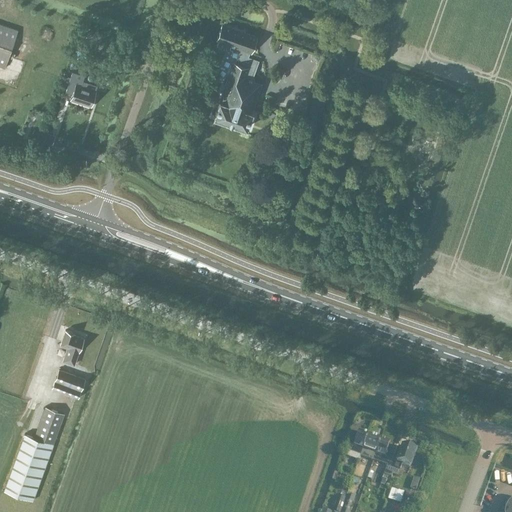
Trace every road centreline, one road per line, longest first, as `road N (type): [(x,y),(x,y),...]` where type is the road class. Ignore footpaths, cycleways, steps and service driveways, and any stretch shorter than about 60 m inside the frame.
road 1 (unclassified): [(496,427),(0,255)]
road 2 (primary): [(511,374),(183,259)]
